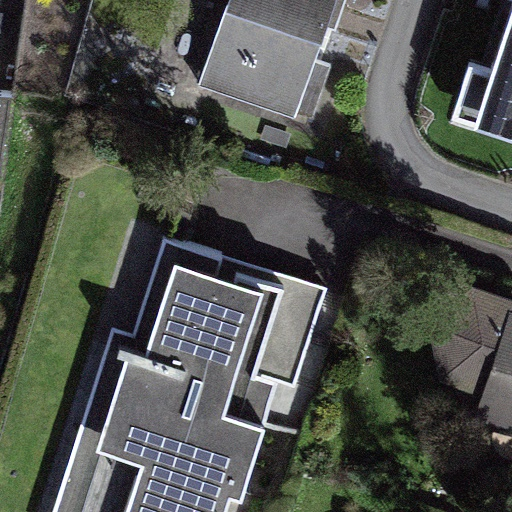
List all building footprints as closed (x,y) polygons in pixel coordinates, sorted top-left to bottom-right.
[(323,0),(226,0),(200,78),(288,107),(323,0)] [(511,0),(510,0),(470,122),(511,135),(511,0)] [(0,197),(5,199),(16,104),(0,102),(0,197)] [(318,285),(160,235),(129,333),(106,326),(46,511),(222,511),(264,380),(286,387),(318,285)] [(511,315),(458,299),(438,361),(495,379),(481,423),(511,433),(511,315)]
